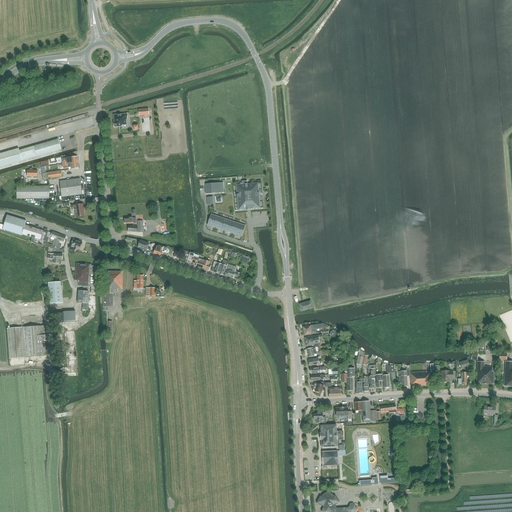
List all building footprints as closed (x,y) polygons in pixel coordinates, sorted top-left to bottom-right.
[(113,115),(114,121),(113,121),(114,127),(122,126),(122,125),(126,125),(126,119),(127,119),(127,114),(113,115)] [(0,166),(61,149),(58,140),(19,151),(18,148),(0,153),(0,166)] [(61,171),(42,174),(43,179),(62,177),(61,174),(62,174),(62,171),(61,171)] [(62,197),(82,194),(79,179),(60,181),(62,197)] [(242,185),(236,185),(238,210),(260,208),(258,183),(247,184),(247,181),(241,181),(242,185)] [(223,183),(205,184),(206,194),(224,193),(223,183)] [(17,199),(49,199),(49,187),(17,187),(17,199)] [(76,217),(84,216),(83,210),(84,209),(83,204),(71,206),(72,209),(75,209),(76,217)] [(211,214),(207,225),(241,236),(241,237),(245,225),(211,214)] [(7,215),(2,230),(22,235),(22,234),(32,237),(31,242),(34,243),(35,238),(45,241),(47,242),(49,238),(46,237),(48,232),(47,232),(25,225),(26,221),(7,215)] [(47,243),(46,247),(50,247),(54,248),(55,246),(59,234),(52,232),(50,237),(54,238),(52,245),(47,243)] [(54,248),(60,249),(60,248),(57,247),(58,244),(60,240),(64,242),(66,237),(59,234),(55,246),(54,248)] [(74,252),(76,245),(80,247),(82,242),(73,239),(71,244),(70,244),(68,250),(74,252)] [(137,247),(137,248),(146,251),(149,244),(140,240),(137,247)] [(155,248),(153,254),(160,256),(162,252),(166,253),(167,248),(163,247),(162,248),(156,246),(155,248)] [(59,260),(62,260),(62,254),(50,254),(48,253),(48,259),(50,259),(54,259),(54,263),(59,264),(59,260)] [(193,257),(192,262),(196,264),(196,266),(209,270),(210,265),(209,265),(210,262),(193,257)] [(221,266),(219,274),(223,275),(226,268),(228,261),(223,260),(221,265),(221,266)] [(214,262),(211,271),(214,272),(219,274),(221,266),(221,265),(217,263),(214,262)] [(76,264),(75,280),(79,281),(79,286),(91,287),(91,292),(95,293),(96,287),(95,287),(97,266),(91,266),(91,265),(76,264)] [(227,264),(226,269),(224,276),(233,278),(233,276),(240,279),(242,273),(235,270),(237,267),(227,264)] [(103,294),(103,307),(103,311),(107,311),(107,307),(113,307),(113,294),(113,290),(118,290),(118,289),(122,289),(122,272),(106,272),(106,293),(106,294),(103,294)] [(137,281),(134,281),(134,288),(143,289),(143,276),(137,276),(137,281)] [(60,282),(48,283),(49,304),(61,303),(60,282)] [(77,303),(87,304),(88,291),(78,291),(77,303)] [(302,311),(312,308),(310,301),(300,304),(302,311)] [(64,312),(64,313),(64,323),(76,322),(75,311),(64,312)] [(322,324),(303,327),(304,335),(312,334),(312,333),(317,333),(316,330),(322,329),(323,328),(322,324)] [(10,359),(44,356),(44,354),(49,353),(48,335),(45,335),(44,326),(7,328),(10,359)] [(73,328),(65,329),(68,354),(71,354),(72,360),(76,360),(73,328)] [(318,336),(305,338),(306,347),(314,345),(314,348),(315,348),(317,347),(320,347),(320,342),(319,342),(318,336)] [(314,348),(307,349),(308,357),(316,355),(316,352),(318,351),(317,347),(315,348),(314,348)] [(361,365),(364,354),(364,353),(360,350),(356,364),(361,365)] [(318,358),(309,360),(310,366),(316,365),(317,366),(322,365),(321,362),(319,362),(318,358)] [(462,370),(470,367),(467,360),(459,363),(462,370)] [(493,384),(493,371),(492,371),(492,367),(484,367),(484,362),(477,361),(476,384),(493,384)] [(399,380),(399,381),(399,382),(400,383),(402,383),(402,387),(407,386),(407,376),(409,376),(409,369),(407,369),(406,370),(406,371),(401,371),(401,376),(399,376),(399,380)] [(415,386),(432,385),(431,372),(426,372),(426,371),(410,373),(411,385),(415,385),(415,386)] [(449,371),(445,371),(441,371),(441,382),(449,382),(449,379),(453,379),(452,371),(449,371)] [(466,385),(467,372),(461,372),(461,379),(458,379),(458,385),(466,385)] [(314,389),(316,389),(315,391),(316,391),(316,392),(318,393),(319,392),(321,393),(322,389),(323,390),(323,387),(324,387),(324,383),(321,383),(320,385),(317,384),(315,383),(314,384),(313,388),(314,389)] [(329,388),(329,396),(329,397),(341,396),(341,387),(333,388),(329,388)] [(368,401),(355,403),(356,413),(358,413),(358,416),(362,416),(363,421),(368,421),(370,421),(374,421),(377,420),(377,419),(376,412),(376,410),(370,411),(369,401),(368,401)] [(395,405),(388,406),(389,411),(389,412),(389,413),(396,412),(395,405)] [(352,419),(351,412),(348,412),(347,408),(335,408),(336,417),(347,417),(347,420),(352,419)] [(316,423),(326,423),(325,417),(322,417),(322,412),(318,412),(318,414),(313,414),(313,420),(316,420),(316,423)] [(337,440),(343,439),(343,431),(336,432),(336,425),(321,426),(321,433),(320,433),(320,440),(321,440),(322,447),(337,446),(337,440)] [(323,466),(338,465),(337,451),(322,452),(322,465),(321,467),(322,467),(323,466)] [(374,491),(368,497),(372,501),(378,494),(374,491)] [(320,496),(316,503),(324,506),(321,511),(355,511),(357,509),(353,503),(350,503),(347,509),(345,509),(344,508),(337,508),(334,505),(339,502),(335,495),(334,496),(332,494),(330,493),(328,492),(326,493),(324,493),(322,495),(321,496),(320,496)]
